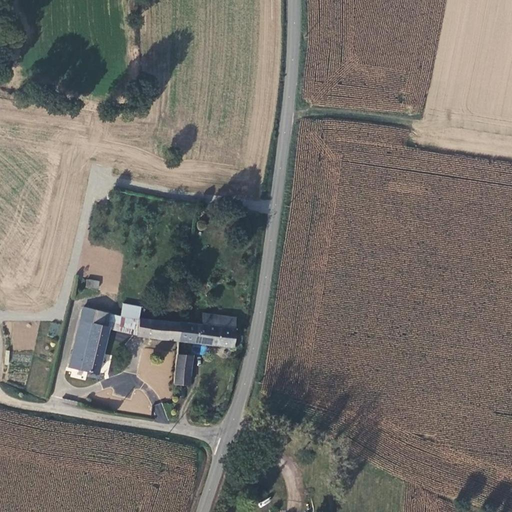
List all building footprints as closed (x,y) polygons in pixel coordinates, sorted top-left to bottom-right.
[(99,288),(99,280),(86,279),(86,288),(99,288)] [(121,290),(117,310),(137,313),(140,293),(121,290)] [(114,326),(117,310),(88,306),(73,362),(102,370),(114,326)] [(237,345),(240,327),(242,315),(205,309),(203,322),(187,320),(185,320),(182,337),(237,345)] [(114,326),(134,329),(137,313),(117,310),(114,326)] [(134,329),(182,337),(185,320),(137,313),(134,329)] [(195,353),(180,351),(176,378),(191,380),(195,353)] [(171,403),(155,403),(155,422),(170,422),(171,403)]
